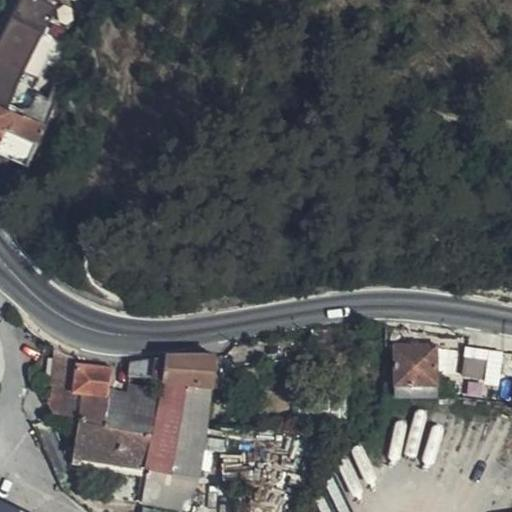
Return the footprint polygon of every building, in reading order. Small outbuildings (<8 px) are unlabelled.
[(71,26),(23,6),(0,52),(0,169),(21,179),(53,115),(35,106),(71,26)] [(436,354),(395,353),(394,391),(400,391),(400,396),(420,396),(420,391),(435,392),(436,354)] [(491,356),(466,355),(465,376),(490,377),(491,356)] [(132,362),(130,376),(133,377),(177,385),(211,392),(217,357),(169,356),(132,362)] [(211,392),(236,397),(243,363),(217,357),(211,392)] [(57,359),(49,410),(50,413),(58,415),(67,361),(57,359)] [(113,388),(116,374),(115,374),(116,367),(67,361),(58,415),(77,418),(107,423),(113,388)] [(177,385),(133,377),(131,392),(113,388),(107,423),(77,418),(72,453),(146,469),(197,479),(199,471),(203,473),(205,467),(200,466),(211,392),(177,385)] [(146,469),(139,504),(176,511),(189,511),(197,479),(146,469)] [(24,511),(0,500),(0,511),(24,511)]
